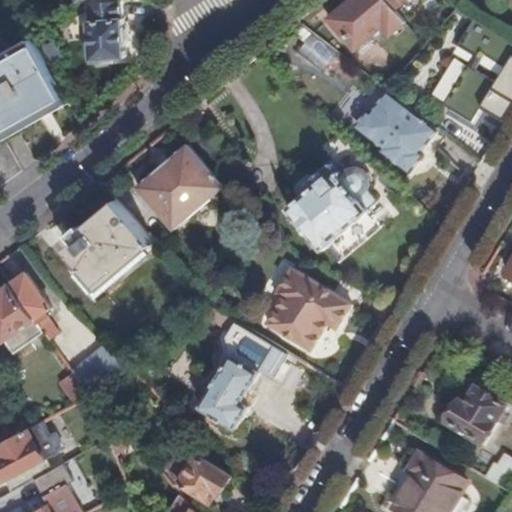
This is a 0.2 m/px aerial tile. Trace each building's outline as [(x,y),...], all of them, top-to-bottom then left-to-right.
[(395,11),(385,0),(359,0),(358,1),(357,0),(354,0),(331,20),(357,50),(383,27),(391,36),(406,24),(395,11)] [(385,0),(395,11),(408,0),(385,0)] [(125,20),(124,3),(93,5),(93,21),(92,22),(94,61),(128,60),(126,20),(125,20)] [(45,110),(66,99),(37,47),(11,61),(8,56),(0,59),(0,134),(1,134),(45,110)] [(511,114),(511,60),(502,77),(496,79),(492,86),(493,93),(483,108),(492,114),(488,121),(502,130),(511,114)] [(438,131),(392,94),(374,116),(371,113),(360,127),(386,149),(384,152),(410,174),(424,156),(420,153),(438,131)] [(455,143),(481,165),(496,142),(466,124),(455,143)] [(226,188),(190,145),(139,186),(174,230),(226,188)] [(288,211),(323,251),(369,212),(369,210),(378,202),(370,191),(371,184),(371,178),(369,174),(365,171),(360,168),(357,168),(353,168),(349,170),(340,177),(331,166),(311,183),(315,188),(288,211)] [(152,242),(122,206),(88,234),(82,227),(70,237),(80,248),(72,256),(98,287),(152,242)] [(268,325),(312,350),(329,324),(337,330),(352,305),(292,269),(277,293),(284,297),(268,325)] [(27,275),(11,286),(45,334),(50,342),(59,335),(45,314),(51,310),(27,275)] [(45,334),(11,286),(0,294),(0,334),(15,356),(45,334)] [(259,371),(275,346),(234,321),(228,331),(246,342),(236,358),(233,356),(201,408),(237,430),(251,408),(243,403),(261,372),(259,371)] [(126,367),(104,344),(87,360),(88,361),(74,374),(78,381),(90,398),(128,369),(126,367)] [(90,398),(78,381),(68,389),(77,404),(90,398)] [(508,410),(480,392),(470,409),(463,405),(450,426),(486,448),(508,410)] [(102,425),(108,440),(111,446),(129,430),(130,429),(114,416),(102,425)] [(0,436),(0,446),(28,431),(24,423),(0,436)] [(0,446),(0,454),(2,459),(0,459),(0,480),(2,481),(5,480),(12,494),(53,472),(47,461),(61,453),(59,451),(63,448),(55,434),(51,436),(44,423),(28,431),(0,446)] [(111,446),(112,450),(116,459),(137,441),(129,430),(111,446)] [(451,511),(468,485),(416,453),(381,510),(385,511),(395,511),(396,511),(451,511)] [(223,492),(234,474),(201,454),(194,466),(178,456),(171,468),(176,476),(216,500),(222,491),(223,492)] [(497,468),(490,481),(511,493),(511,490),(511,459),(508,457),(500,470),(497,468)] [(70,511),(64,502),(54,508),(56,511),(70,511)]
